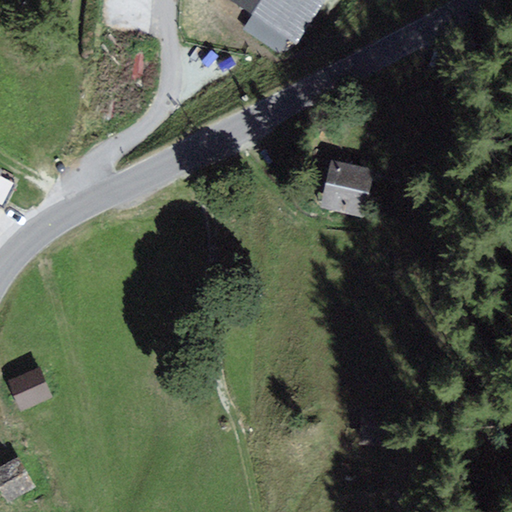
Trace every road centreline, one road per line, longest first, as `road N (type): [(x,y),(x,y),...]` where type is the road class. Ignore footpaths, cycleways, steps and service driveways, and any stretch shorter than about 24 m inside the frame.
road 1 (tertiary): [(96,195),(466,0)]
road 2 (unclassified): [(171,0),(163,111),(109,150),(96,195)]
road 3 (tertiary): [(0,271),(46,225),(96,195)]
